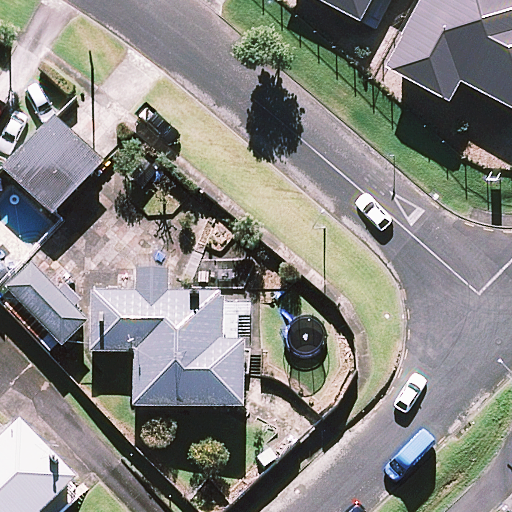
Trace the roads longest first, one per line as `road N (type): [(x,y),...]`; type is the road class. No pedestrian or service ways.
road 1 (residential): [(511,320),(133,0)]
road 2 (residential): [(511,320),(311,511)]
